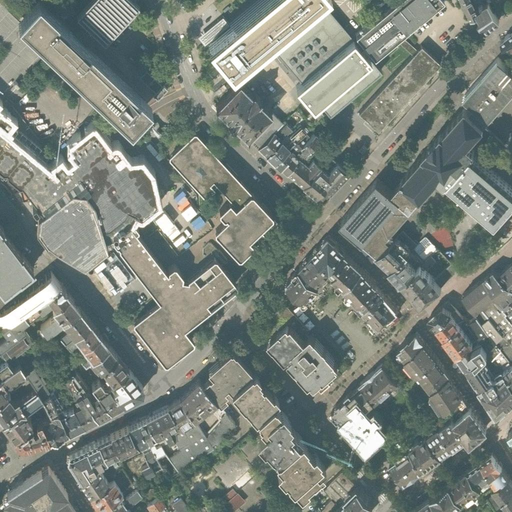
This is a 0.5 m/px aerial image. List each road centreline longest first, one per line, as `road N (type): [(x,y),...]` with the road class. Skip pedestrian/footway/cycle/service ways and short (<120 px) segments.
road 1 (residential): [(312,227),(206,117),(158,0)]
road 2 (residential): [(312,227),(492,38)]
road 3 (residential): [(230,320),(396,502)]
road 4 (residential): [(163,392),(70,273),(50,263)]
road 5 (residential): [(163,392),(51,450)]
road 6 (residential): [(312,227),(230,320)]
